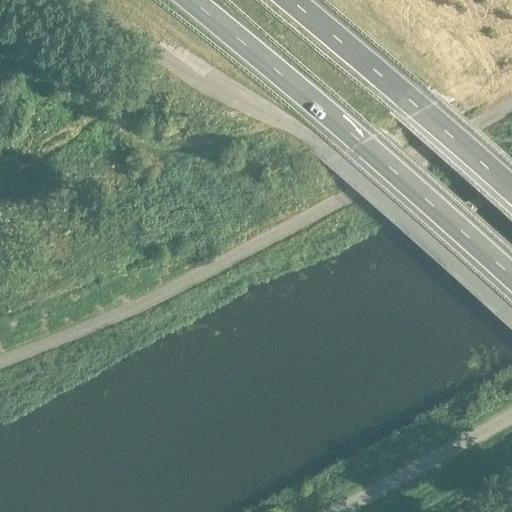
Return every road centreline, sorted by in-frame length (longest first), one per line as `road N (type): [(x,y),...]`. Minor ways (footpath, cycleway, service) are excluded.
road 1 (unclassified): [(0,359),(140,305),(511,107)]
road 2 (trunk): [(190,0),(511,280)]
road 3 (trunk): [(511,193),(292,0)]
road 4 (unclassified): [(91,0),(323,147)]
road 5 (unclassified): [(511,318),(323,147)]
road 6 (tertiary): [(342,511),(511,416)]
